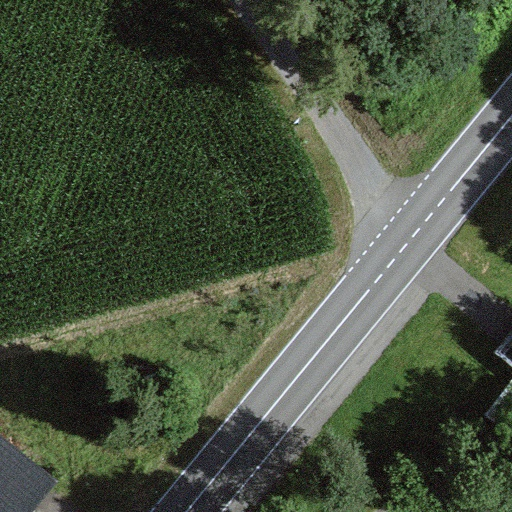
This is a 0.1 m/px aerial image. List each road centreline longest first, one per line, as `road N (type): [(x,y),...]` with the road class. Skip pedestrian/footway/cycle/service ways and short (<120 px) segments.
road 1 (primary): [(186,511),(511,117)]
road 2 (track): [(245,0),(413,236)]
